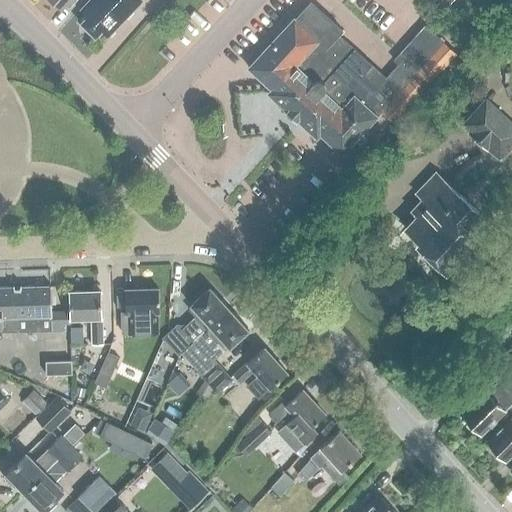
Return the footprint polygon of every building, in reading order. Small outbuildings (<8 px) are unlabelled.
[(47,0),(59,10),(65,4),(69,8),(76,0),(47,0)] [(90,0),(79,12),(86,18),(80,25),(95,38),(101,31),(108,38),(141,2),(139,0),(90,0)] [(445,8),(436,0),(433,0),(430,4),(441,14),(445,8)] [(446,0),(436,0),(445,8),(450,3),(446,0)] [(376,91),(385,79),(337,36),(341,31),(309,2),(293,20),(292,19),(247,70),(270,91),(267,95),(286,113),(285,114),(296,124),(297,122),(316,140),(320,136),(342,156),(381,112),(390,103),(376,91)] [(456,53),(424,25),(393,61),(398,65),(414,78),(417,73),(429,83),(456,53)] [(376,91),(390,103),(381,112),(394,123),(420,94),(419,93),(429,83),(417,73),(414,78),(398,65),(385,79),(376,91)] [(511,125),(484,100),(460,126),(498,161),(511,145),(511,125)] [(418,219),(406,232),(419,245),(417,247),(433,262),(433,266),(439,272),(444,273),(446,274),(477,241),(465,229),(479,215),(460,198),(459,198),(435,175),(421,190),(427,196),(411,213),(418,219)] [(61,324),(69,324),(69,312),(68,312),(50,313),(50,286),(0,287),(0,328),(1,328),(1,333),(50,332),(62,332),(61,324)] [(177,356),(180,354),(229,311),(209,289),(186,310),(193,318),(180,330),(176,326),(162,339),(177,356)] [(126,313),(121,313),(122,334),(159,333),(158,313),(157,290),(125,291),(126,313)] [(89,320),(90,345),(101,345),(99,292),(68,293),(68,312),(69,312),(69,320),(89,320)] [(180,354),(208,385),(222,371),(213,361),(227,349),(228,350),(248,332),(229,311),(180,354)] [(83,328),(70,328),(70,346),(83,346),(83,328)] [(264,349),(232,378),(239,385),(253,372),(256,376),(245,386),(258,401),(269,391),(287,375),(264,349)] [(493,378),(497,382),(460,418),(480,438),(511,406),(511,351),(496,368),(500,372),(493,378)] [(108,353),(94,384),(105,388),(118,358),(108,353)] [(71,362),(45,363),(46,377),(72,376),(71,362)] [(172,370),(167,384),(178,396),(188,387),(172,370)] [(222,371),(208,385),(216,394),(231,381),(222,371)] [(48,405),(34,390),(22,403),(36,417),(48,405)] [(85,390),(74,390),(74,400),(85,400),(85,390)] [(307,431),(324,416),(301,391),(285,406),(282,402),(267,416),(275,424),(288,412),(297,421),(288,430),(303,446),(313,437),(307,431)] [(34,420),(49,435),(71,414),(56,399),(34,420)] [(142,436),(148,423),(133,416),(127,429),(142,436)] [(245,437),(235,445),(246,457),(271,434),(261,422),(256,416),(243,434),(245,437)] [(155,419),(146,432),(166,446),(175,433),(155,419)] [(511,419),(486,444),(504,463),(511,456),(511,419)] [(100,421),(94,434),(146,459),(152,445),(100,421)] [(310,460),(297,475),(304,482),(319,470),(321,468),(338,487),(347,478),(342,472),(360,455),(339,432),(309,459),(310,460)] [(26,454),(3,477),(14,489),(17,486),(24,493),(56,461),(72,445),(72,444),(62,435),(48,448),(49,449),(35,462),(26,454)] [(56,461),(24,493),(42,511),(47,511),(57,503),(54,501),(63,492),(55,483),(67,471),(68,471),(83,457),(72,445),(56,461)] [(167,453),(150,469),(171,490),(187,474),(167,453)] [(284,473),(270,488),(280,496),(293,481),(284,473)] [(76,500),(87,511),(98,511),(115,496),(98,479),(76,500)] [(392,511),(378,497),(363,511),(392,511)] [(125,511),(126,511),(114,498),(99,511),(125,511)] [(231,511),(232,511),(248,511),(252,509),(242,499),(231,511)]
